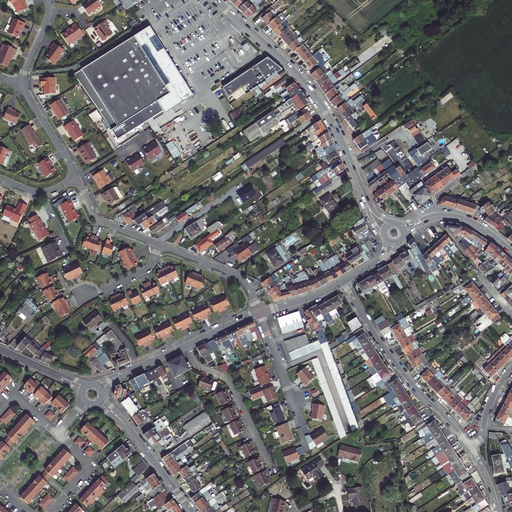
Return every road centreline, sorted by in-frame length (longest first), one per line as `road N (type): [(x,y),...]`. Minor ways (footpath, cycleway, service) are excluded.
road 1 (secondary): [(216,0),(313,94),(364,198)]
road 2 (residential): [(471,448),(386,350),(343,280)]
road 3 (residential): [(188,344),(197,365),(230,382),(270,465)]
road 4 (residential): [(258,312),(233,273),(158,244)]
